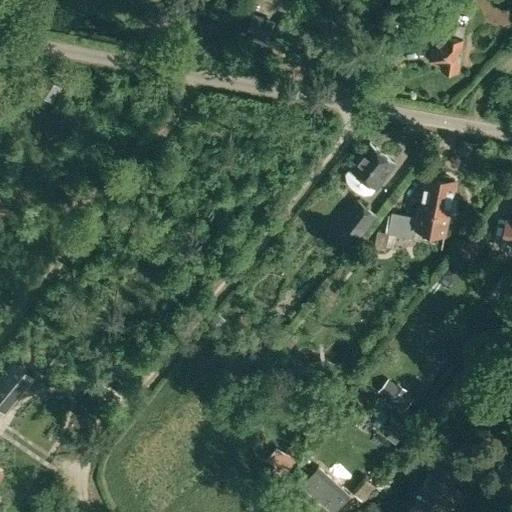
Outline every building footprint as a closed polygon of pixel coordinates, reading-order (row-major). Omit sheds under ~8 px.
[(242,32),(263,40),(271,18),(250,10),(242,32)] [(402,38),(411,46),(427,28),(417,21),(402,38)] [(441,65),(460,67),(461,61),(460,60),(463,37),(463,36),(464,25),(436,21),(434,32),(430,56),(442,58),(441,65)] [(34,89),(51,100),(61,84),(43,73),(34,89)] [(358,190),(365,193),(372,192),(396,161),(370,141),(350,167),(351,167),(347,172),(348,180),(352,186),(358,190)] [(388,232),(411,237),(413,227),(444,233),(449,209),(454,208),(456,199),(452,196),(455,179),(454,179),(449,175),(444,174),(438,176),(428,174),(422,206),(417,207),(415,216),(392,211),(388,232)] [(335,233),(352,246),(377,214),(357,197),(340,219),(331,231),(335,233)] [(503,239),(511,240),(511,218),(507,218),(503,239)] [(459,252),(472,261),(490,236),(476,227),(459,252)] [(388,232),(377,230),(374,247),(384,249),(388,232)] [(490,273),(505,252),(488,241),(474,262),(490,273)] [(410,265),(415,250),(405,247),(400,262),(410,265)] [(443,276),(455,284),(470,261),(459,253),(443,276)] [(498,305),(511,285),(503,278),(489,298),(498,305)] [(0,375),(0,396),(9,404),(32,377),(13,361),(0,375)] [(379,391),(405,411),(415,398),(408,393),(410,390),(399,382),(397,384),(389,378),(379,391)] [(397,443),(405,432),(396,425),(387,436),(397,443)] [(423,505),(432,511),(434,511),(440,504),(448,510),(462,492),(447,480),(460,468),(442,449),(429,462),(435,468),(420,488),(430,496),(423,505)] [(273,472),(283,479),(298,458),(287,451),(273,472)] [(302,484),(331,511),(334,511),(348,497),(315,467),(302,484)]
